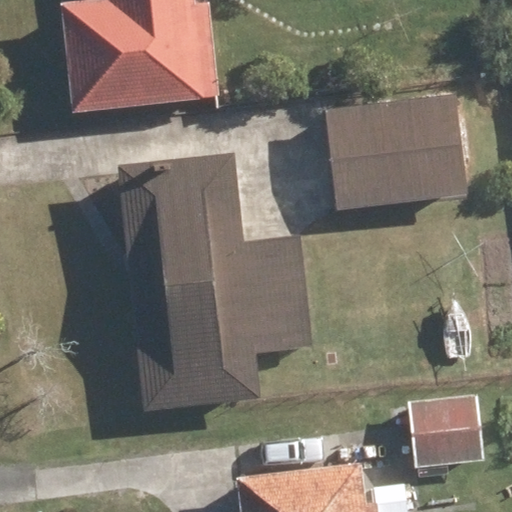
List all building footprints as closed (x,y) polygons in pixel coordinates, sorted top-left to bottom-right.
[(61,8),(71,118),(201,103),(199,100),(216,99),(207,6),(191,7),(190,0),(104,0),(105,3),(61,8)] [(326,114),(336,212),(465,200),(455,100),(326,114)] [(115,172),(142,413),(257,400),(252,357),(311,351),(297,240),(241,246),(231,159),(115,172)] [(405,406),(412,472),(482,465),(476,398),(405,406)] [(376,511),(376,506),(363,507),(360,470),(235,481),(237,511),(376,511)]
